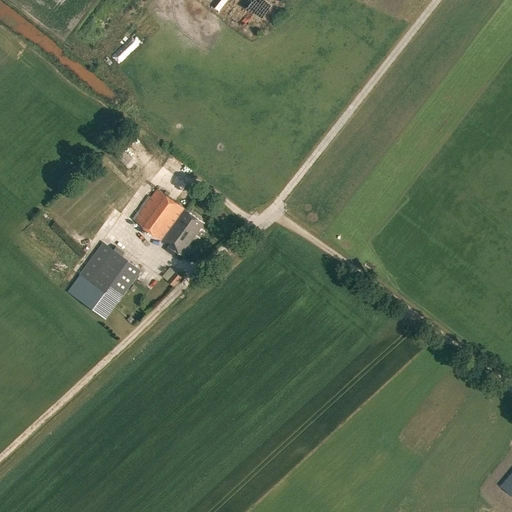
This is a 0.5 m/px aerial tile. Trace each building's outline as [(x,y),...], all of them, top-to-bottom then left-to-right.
[(204,222),(157,188),(134,220),(181,254),(204,222)] [(105,241),(69,290),(107,318),(144,269),(105,241)] [(169,265),(161,274),(174,285),(181,276),(169,265)] [(147,278),(156,286),(164,277),(155,269),(147,278)] [(62,377),(70,369),(60,360),(52,368),(62,377)] [(464,441),(478,453),(497,429),(483,418),(464,441)] [(511,473),(501,486),(511,495),(511,473)]
